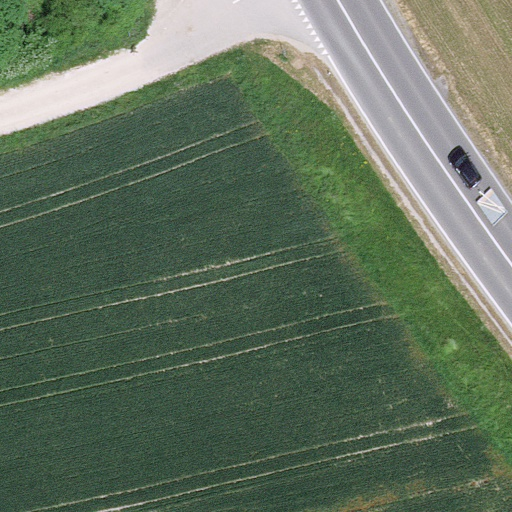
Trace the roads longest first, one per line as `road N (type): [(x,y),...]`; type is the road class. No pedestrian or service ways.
road 1 (secondary): [(511,264),(336,0)]
road 2 (track): [(249,0),(0,107)]
